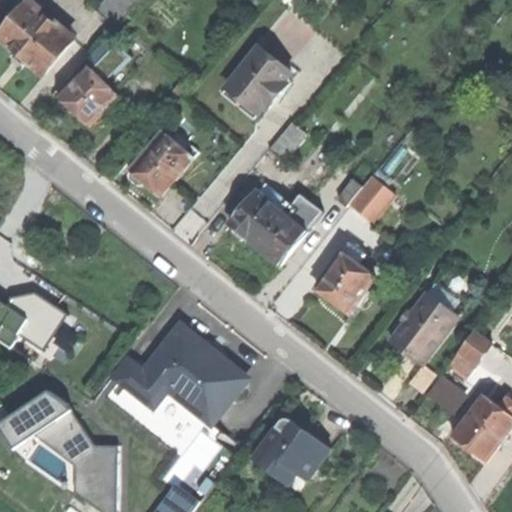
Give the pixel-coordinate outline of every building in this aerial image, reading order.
[(111,0),(98,15),(115,30),(141,0),(111,0)] [(28,60),(44,75),(74,40),(33,3),(2,38),(28,60)] [(90,66),(92,68),(113,89),(131,71),(108,48),(90,66)] [(232,85),(260,109),(263,105),(268,109),(282,92),(277,88),(284,80),(290,73),(261,50),(232,85)] [(92,68),(63,98),(66,100),(62,105),(72,114),(76,110),(86,120),(92,127),(122,97),(113,89),(92,68)] [(289,83),(284,80),(277,88),(282,92),(289,83)] [(252,118),(260,109),(232,85),(224,95),(240,108),(252,118)] [(274,151),(288,163),(312,135),(297,123),(274,151)] [(150,185),(164,197),(197,160),(167,134),(135,171),(137,173),(132,179),(138,185),(145,191),(150,185)] [(350,209),(352,206),(369,185),(361,178),(341,203),(350,209)] [(352,206),(375,224),(397,198),(374,179),(369,185),(352,206)] [(259,244),(270,253),(295,222),(304,211),(300,208),(292,201),(284,210),(261,192),(234,226),(236,227),(236,235),(243,240),(250,238),(259,244)] [(304,211),(295,222),(310,234),(312,235),(330,212),(309,196),(300,208),(304,211)] [(270,253),(286,266),(310,234),(295,222),(270,253)] [(338,300),(353,312),(379,277),(347,253),(321,288),(338,300)] [(412,354),(427,366),(460,322),(429,299),(396,342),(412,354)] [(0,301),(0,340),(15,351),(33,324),(0,301)] [(184,401),(211,423),(230,400),(234,403),(248,386),(235,375),(240,369),(213,347),(186,325),(148,371),(174,392),(186,389),(184,401)] [(477,332),(461,354),(477,365),(492,343),(477,332)] [(453,364),(469,375),(477,365),(461,354),(453,364)] [(159,411),(174,392),(148,371),(137,362),(122,380),(159,411)] [(416,383),(428,392),(439,379),(426,369),(416,383)] [(0,424),(0,429),(15,450),(71,410),(54,386),(0,424)] [(174,392),(184,401),(186,389),(174,392)] [(475,451),(491,463),(511,433),(511,401),(509,399),(503,409),(488,398),(459,440),(475,451)] [(257,460),(280,478),(290,465),(302,474),(313,460),(322,467),(334,451),(316,438),(307,431),(302,437),(296,432),(299,428),(298,423),(293,419),(287,421),(257,460)] [(120,508),(120,446),(89,446),(89,434),(50,434),(50,451),(35,451),(35,476),(81,475),(81,508),(120,508)] [(311,481),(322,467),(313,460),(302,474),(311,481)] [(292,487),(302,474),(290,465),(280,478),(292,487)] [(302,494),(311,481),(302,474),(292,487),(302,494)] [(156,511),(192,511),(201,497),(174,481),(156,511)]
